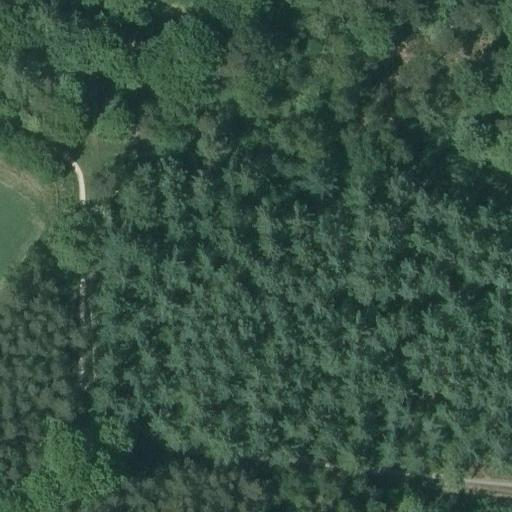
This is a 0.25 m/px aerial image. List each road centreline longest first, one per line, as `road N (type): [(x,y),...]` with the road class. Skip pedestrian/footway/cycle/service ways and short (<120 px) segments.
road 1 (track): [(0,108),(82,147),(96,166),(100,427),(126,457),(162,469),(511,495)]
road 2 (unknown): [(133,0),(115,154),(117,401),(110,437),(13,511)]
